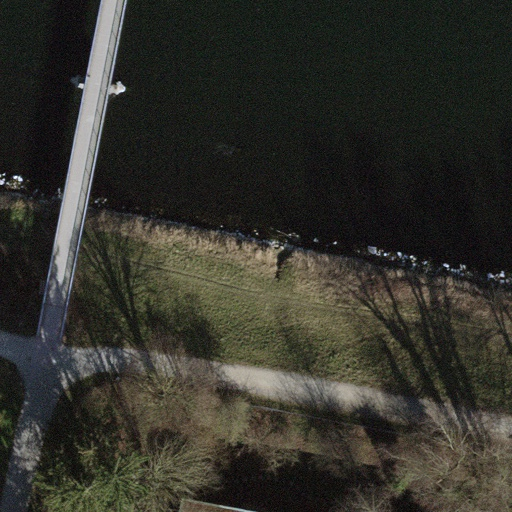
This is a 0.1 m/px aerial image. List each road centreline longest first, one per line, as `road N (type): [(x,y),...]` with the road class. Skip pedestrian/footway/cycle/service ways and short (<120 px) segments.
road 1 (track): [(46,358),(127,358),(511,428)]
road 2 (track): [(114,0),(46,358)]
road 3 (track): [(46,358),(13,511)]
